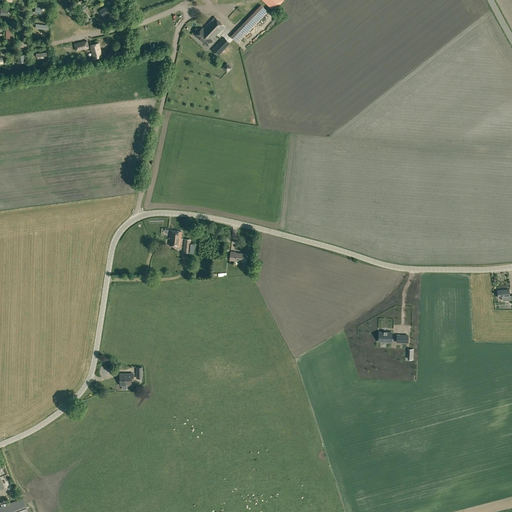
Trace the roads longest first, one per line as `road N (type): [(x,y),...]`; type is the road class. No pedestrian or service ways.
road 1 (tertiary): [(136,217),(210,217),(412,269),(511,266)]
road 2 (tertiary): [(0,446),(34,431),(82,389),(111,243),(136,217)]
road 3 (residential): [(136,217),(185,9)]
road 4 (residential): [(0,50),(185,9)]
